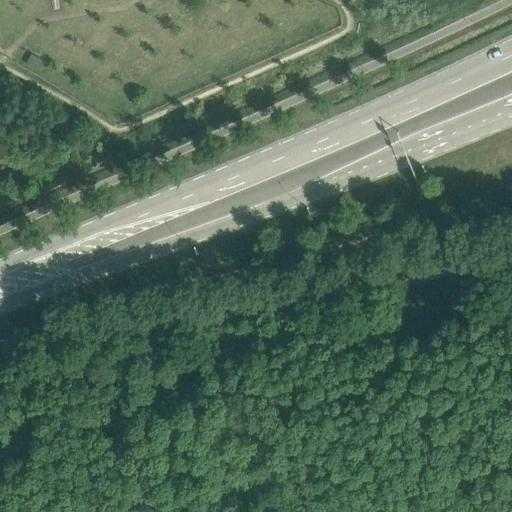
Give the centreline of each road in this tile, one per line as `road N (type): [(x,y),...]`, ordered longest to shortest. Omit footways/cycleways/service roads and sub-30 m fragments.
road 1 (primary): [(511,53),(153,204),(0,280)]
road 2 (primary): [(0,295),(308,196),(511,107)]
